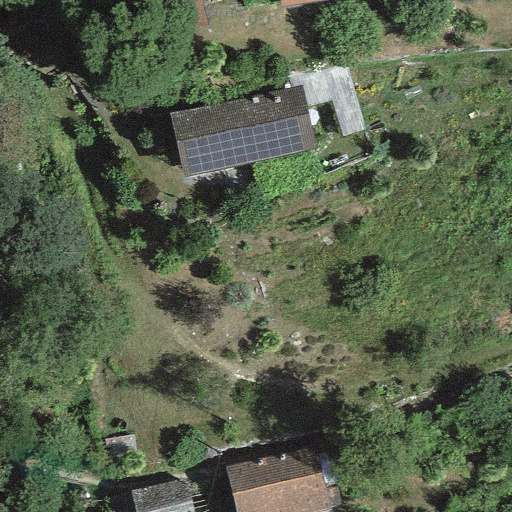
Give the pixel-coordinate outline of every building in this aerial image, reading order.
[(162,0),(171,37),(207,30),(200,0),(162,0)] [(277,0),(279,17),(332,9),(331,4),(354,1),(354,0),(277,0)] [(300,91),(167,121),(183,187),(315,156),(300,91)] [(325,511),(313,454),(225,473),(232,511),(325,511)] [(188,511),(182,484),(129,496),(132,511),(188,511)] [(132,511),(129,496),(109,500),(111,511),(132,511)]
